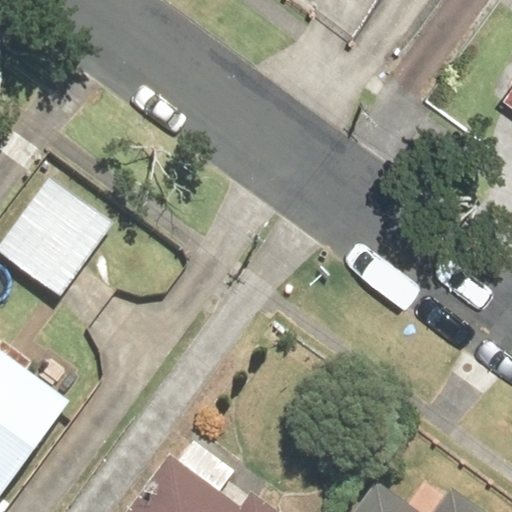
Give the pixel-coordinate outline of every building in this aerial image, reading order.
[(511,78),(496,101),(511,112),(511,78)] [(23,219),(0,247),(0,262),(53,306),(84,268),(23,219)] [(0,498),(66,409),(0,361),(0,498)] [(237,511),(229,511),(163,464),(127,511),(260,511),(245,501),(237,511)] [(433,511),(403,511),(371,490),(355,511),(469,511),(445,495),(433,511)]
